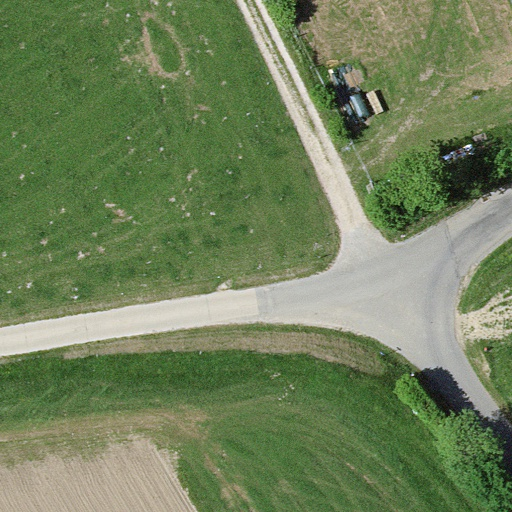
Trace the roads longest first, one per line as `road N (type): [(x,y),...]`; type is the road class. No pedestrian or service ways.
road 1 (unclassified): [(388,270),(0,340)]
road 2 (track): [(256,0),(388,270)]
road 3 (unclassified): [(511,442),(388,270)]
road 4 (unclassified): [(511,211),(388,270)]
